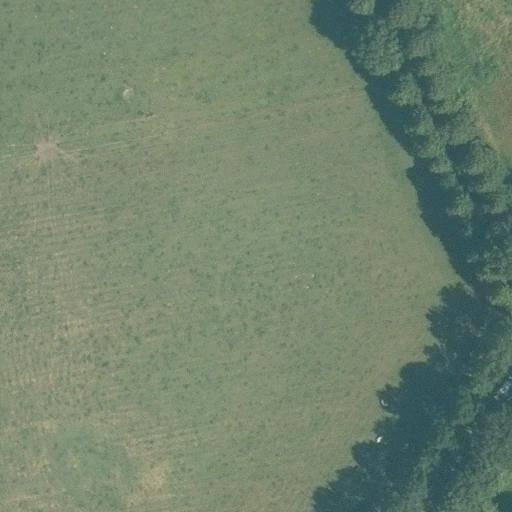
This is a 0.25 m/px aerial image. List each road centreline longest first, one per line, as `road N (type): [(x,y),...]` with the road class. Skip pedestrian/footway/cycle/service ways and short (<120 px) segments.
road 1 (track): [(377,0),(511,283)]
road 2 (unclassified): [(419,511),(511,357)]
